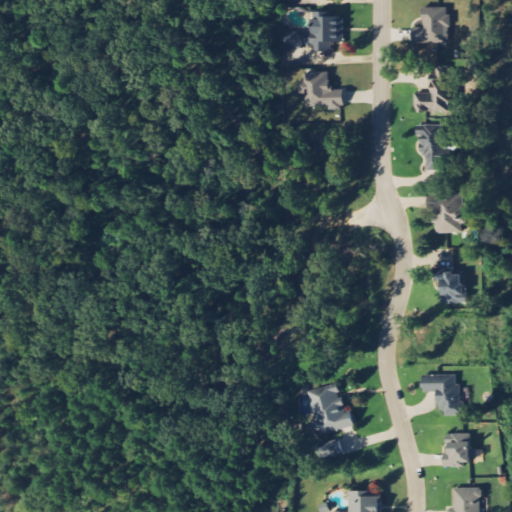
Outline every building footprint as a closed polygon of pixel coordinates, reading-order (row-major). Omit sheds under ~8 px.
[(451,43),(450,7),(424,8),(425,27),(415,28),(415,44),(451,43)] [(342,43),(342,12),(314,12),(314,32),(286,32),(286,50),(332,50),(332,43),(342,43)] [(416,93),(416,112),(457,112),(457,67),(434,67),(434,93),(416,93)] [(306,108),(346,107),(346,89),(332,90),(332,72),(305,73),(305,81),(299,82),(299,95),(306,94),(306,108)] [(423,170),(448,171),(448,125),(424,125),(423,170)] [(432,233),(464,233),(464,194),(432,194),(432,233)] [(465,269),(437,269),(437,280),(443,280),(443,303),(465,303),(465,269)] [(424,391),(440,391),(440,415),(461,415),(460,374),(424,375),(424,391)] [(318,435),(357,425),(353,410),(347,411),(340,383),(307,392),(318,435)] [(474,434),(446,434),(446,465),(474,465),(474,434)] [(344,455),(340,439),(318,444),(322,460),(344,455)] [(448,511),(482,511),(482,488),(455,488),(455,509),(448,509),(448,511)] [(381,511),(381,490),(350,491),(351,511),(327,511),(381,511)]
